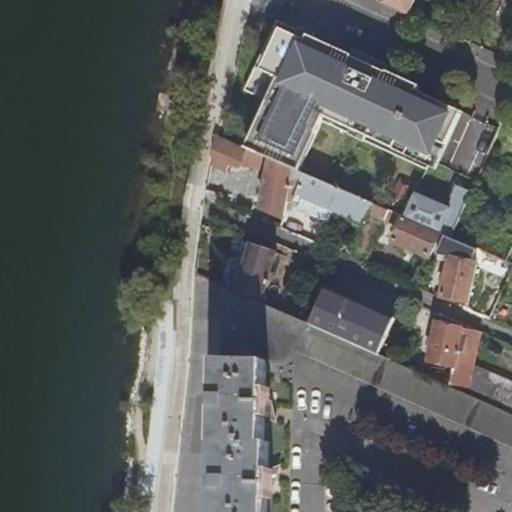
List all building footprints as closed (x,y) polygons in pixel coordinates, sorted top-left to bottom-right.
[(395,10),(410,17),(412,12),(417,0),(391,0),(391,2),(397,5),(395,10)] [(279,23),(247,93),(270,103),(249,152),(257,155),(274,162),(302,174),(324,124),(430,171),(432,167),(439,170),(465,112),(420,92),(373,72),(376,66),(279,23)] [(219,139),(214,158),(242,169),(244,161),(254,165),(255,162),(257,155),(249,152),(228,143),(219,139)] [(257,155),(255,162),(272,169),(274,162),(257,155)] [(270,170),(262,209),(284,219),(291,191),(297,192),(299,181),(305,183),(308,177),(302,174),(274,162),(272,169),(272,171),(270,170)] [(308,184),(305,197),(305,199),(336,212),(345,193),(308,177),(305,183),(308,184)] [(457,187),(448,209),(417,195),(407,219),(446,236),(451,238),(452,239),(473,194),(457,187)] [(336,212),(364,224),(350,256),(368,264),(386,221),(389,212),(348,194),(345,193),(336,212)] [(402,225),(394,243),(431,259),(439,241),(443,243),(445,237),(446,236),(407,219),(389,212),(386,221),(395,225),(397,222),(402,225)] [(251,247),(237,294),(245,298),(263,302),(277,255),(251,247)] [(200,252),(197,277),(213,284),(217,254),(200,252)] [(451,259),(443,298),(469,303),(478,264),(451,259)] [(498,259),(486,286),(502,293),(505,288),(506,285),(511,271),(511,264),(508,263),(498,259)] [(501,297),(509,301),(511,294),(511,290),(505,288),(502,293),(501,297)] [(267,511),(269,446),(265,446),(267,365),(280,365),(282,365),(284,364),(285,363),(287,362),(289,360),(290,359),(294,351),(511,447),(511,415),(469,397),(450,388),(343,341),(332,337),(297,321),(245,298),(237,294),(225,289),(223,364),(218,364),(216,446),(221,447),(218,511),(267,511)] [(307,298),(297,321),(332,337),(341,318),(343,313),(307,298)] [(341,318),(332,337),(343,341),(351,322),(341,318)] [(437,324),(429,363),(455,368),(450,388),(469,397),(476,367),(483,334),(468,331),(467,339),(461,338),(463,330),(437,324)] [(511,415),(511,383),(476,367),(469,397),(511,415)]
